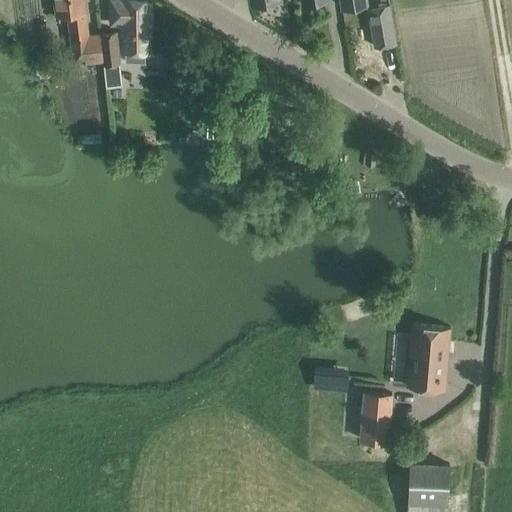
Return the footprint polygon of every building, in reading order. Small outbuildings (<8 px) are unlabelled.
[(72,64),(102,61),(99,33),(87,34),(83,0),(53,0),(55,17),(67,15),(72,64)] [(111,0),(111,26),(120,26),(119,52),(124,52),(124,62),(144,62),(144,53),(148,53),(149,1),(143,0),(111,0)] [(389,3),(366,7),(373,46),(396,42),(389,3)] [(115,31),(99,33),(102,61),(102,64),(118,62),(115,31)] [(121,86),(118,62),(102,64),(105,88),(116,87),(116,86),(121,86)] [(444,389),(448,327),(410,324),(409,338),(395,337),(391,380),(405,381),(405,386),(444,389)] [(314,364),(314,386),(347,387),(347,364),(314,364)] [(392,392),(362,389),(358,438),(388,441),(392,392)] [(447,511),(450,464),(410,462),(407,511),(447,511)]
